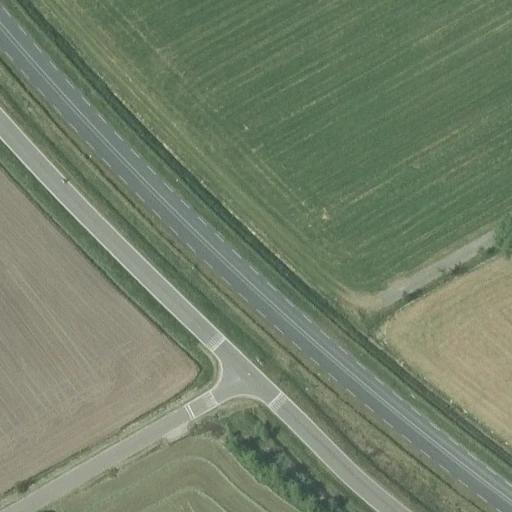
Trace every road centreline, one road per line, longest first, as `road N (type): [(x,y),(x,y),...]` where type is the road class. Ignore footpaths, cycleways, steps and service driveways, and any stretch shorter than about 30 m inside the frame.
road 1 (primary): [(511,498),(445,452),(203,242),(0,23)]
road 2 (unclassified): [(0,127),(249,376)]
road 3 (unclassified): [(23,511),(249,376)]
road 4 (unclassified): [(249,376),(393,511)]
road 5 (unclassified): [(406,283),(511,222)]
